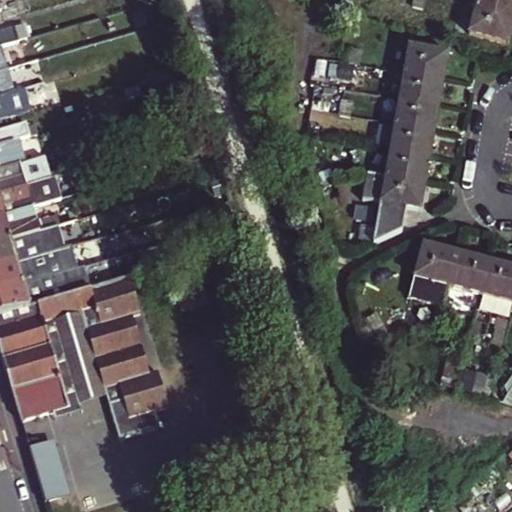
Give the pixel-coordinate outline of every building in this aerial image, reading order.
[(405,0),(405,4),(421,8),(423,0),(405,0)] [(511,0),(475,0),(473,7),(511,17),(511,0)] [(507,43),(511,23),(511,17),(473,7),(462,5),(455,29),(507,43)] [(355,19),(385,26),(388,13),(358,6),(355,19)] [(403,75),(443,82),(448,54),(408,46),(403,75)] [(348,66),(358,67),(361,50),(351,48),(348,66)] [(336,76),(346,78),(348,66),(338,64),(336,76)] [(345,81),(356,83),(358,67),(348,66),(346,78),(345,81)] [(151,102),(180,93),(173,69),(143,78),(151,102)] [(399,100),(438,107),(443,82),(403,75),(399,100)] [(0,119),(6,118),(4,109),(20,104),(16,91),(0,95),(0,119)] [(394,125),(434,132),(438,107),(399,100),(394,125)] [(339,116),(350,117),(352,105),(341,103),(339,116)] [(336,133),(346,134),(350,117),(339,116),(336,133)] [(0,145),(13,142),(28,137),(24,125),(0,131),(0,145)] [(390,150),(429,157),(434,132),(394,125),(390,150)] [(0,169),(19,164),(20,163),(13,142),(0,145),(0,169)] [(386,177),(425,183),(429,157),(390,150),(386,177)] [(0,169),(0,193),(25,186),(44,181),(49,179),(42,157),(20,163),(19,164),(0,169)] [(324,189),(333,186),(329,172),(320,175),(324,189)] [(405,208),(420,210),(425,183),(386,177),(385,177),(366,174),(361,201),(380,204),(374,245),(401,232),(405,208)] [(0,217),(33,208),(51,203),(44,181),(25,186),(0,193),(0,217)] [(329,204),(338,200),(333,186),(324,189),(329,204)] [(0,242),(40,231),(37,221),(33,208),(0,217),(0,242)] [(57,226),(59,226),(56,216),(37,221),(40,231),(57,226)] [(0,242),(0,267),(46,254),(63,249),(57,226),(40,231),(0,242)] [(442,308),(443,305),(457,253),(423,244),(408,299),(442,308)] [(0,267),(0,291),(53,276),(83,267),(79,252),(48,261),(46,254),(0,267)] [(476,314),(480,297),(489,262),(457,253),(443,305),(476,314)] [(511,305),(511,268),(489,262),(480,297),(484,298),(481,311),(505,317),(508,304),(511,305)] [(0,314),(59,298),(56,288),(86,279),(83,267),(53,276),(0,291),(0,314)] [(0,351),(21,421),(69,407),(44,324),(80,313),(84,323),(97,319),(99,325),(86,329),(104,390),(118,386),(122,400),(108,404),(119,439),(160,427),(155,412),(169,407),(158,371),(150,373),(133,316),(141,313),(130,277),(59,298),(0,314),(0,351)] [(118,386),(104,390),(86,329),(99,325),(97,319),(84,323),(80,313),(44,324),(69,407),(81,403),(83,412),(108,404),(122,400),(118,386)] [(439,385),(453,389),(462,358),(448,354),(439,385)] [(511,375),(501,385),(509,394),(511,391),(511,375)] [(46,501),(72,497),(61,440),(36,445),(46,501)]
